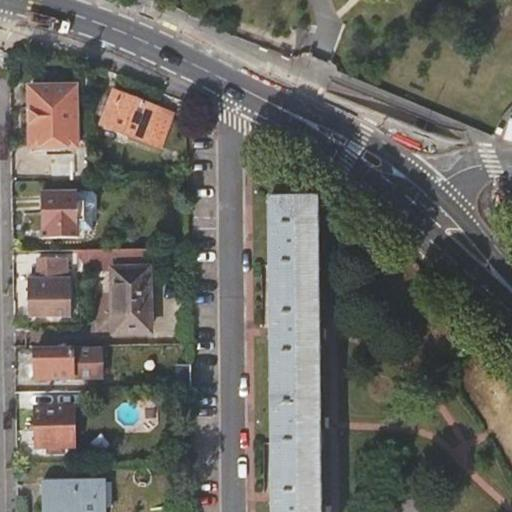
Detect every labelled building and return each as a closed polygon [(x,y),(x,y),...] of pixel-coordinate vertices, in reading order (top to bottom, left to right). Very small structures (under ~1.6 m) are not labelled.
[(76,146),(74,88),(31,89),(32,147),(45,147),(45,155),(59,154),(59,146),(76,146)] [(157,149),(170,119),(156,113),(157,109),(113,91),(99,124),(157,149)] [(78,229),(77,190),(43,191),(43,229),(78,229)] [(273,503),(273,511),(320,511),(315,198),(268,199),(270,337),(272,442),(273,503)] [(29,277),(29,300),(73,299),(72,277),(67,277),(66,256),(39,256),(39,277),(29,277)] [(116,331),(150,330),(148,271),(115,272),(116,331)] [(104,378),(102,350),(36,350),(36,379),(104,378)] [(193,390),(192,366),(176,366),(176,391),(193,390)] [(73,448),(73,409),(37,410),(37,448),(73,448)] [(107,511),(107,483),(45,483),(45,511),(107,511)] [(436,511),(436,509),(436,496),(388,496),(388,511),(436,511)]
